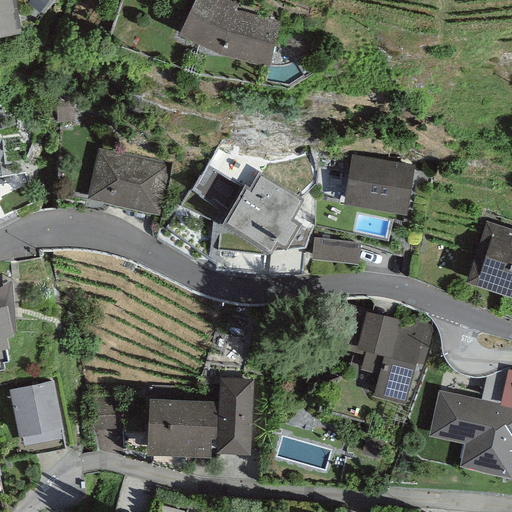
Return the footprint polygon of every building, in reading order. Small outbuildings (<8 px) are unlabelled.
[(15,0),(0,0),(0,32),(21,28),(15,0)] [(240,1),(238,0),(194,0),(180,29),(219,50),(269,63),(281,21),(237,9),(240,1)] [(171,164),(99,148),(88,194),(161,210),(171,164)] [(414,164),(351,154),(344,198),(407,208),(414,164)] [(302,195),(260,170),(250,187),(245,185),(225,218),(270,245),(276,235),(286,241),(301,216),(292,211),(302,195)] [(511,230),(486,222),(467,280),(511,295),(511,230)] [(317,257),(362,258),(363,238),(318,236),(317,257)] [(7,301),(0,302),(0,343),(8,342),(6,330),(13,329),(7,301)] [(433,326),(352,302),(339,345),(364,352),(359,367),(378,372),(372,392),(405,402),(417,362),(422,363),(433,326)] [(511,367),(507,367),(500,401),(511,403),(511,367)] [(253,377),(220,376),(219,398),(217,433),(217,446),(249,447),(253,377)] [(19,433),(22,433),(24,443),(61,435),(59,424),(63,424),(53,377),(9,386),(19,433)] [(511,403),(500,401),(438,389),(430,434),(464,442),(459,464),(511,469),(511,403)] [(122,393),(89,393),(90,430),(123,430),(122,393)] [(219,398),(150,394),(147,450),(210,453),(211,432),(217,433),(219,398)]
